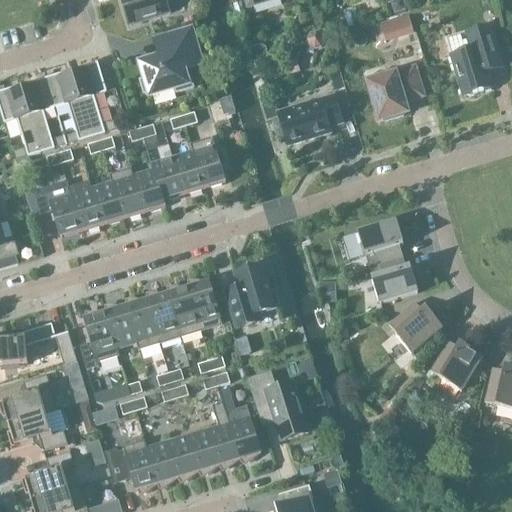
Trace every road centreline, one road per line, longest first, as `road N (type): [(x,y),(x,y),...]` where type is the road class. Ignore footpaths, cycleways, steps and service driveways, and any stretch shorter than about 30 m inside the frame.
road 1 (residential): [(0,299),(267,218)]
road 2 (residential): [(511,320),(474,297),(459,275),(423,170)]
road 3 (residential): [(423,170),(267,218)]
